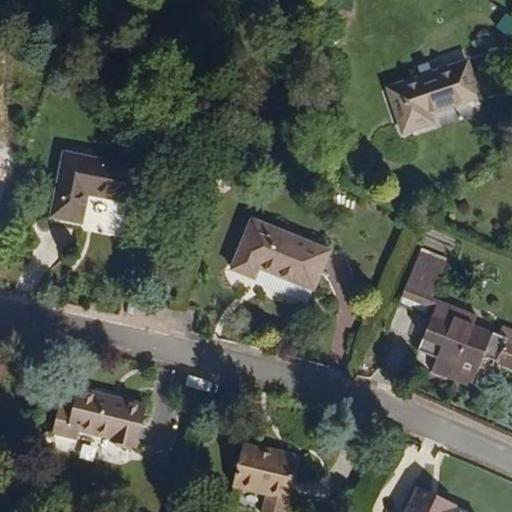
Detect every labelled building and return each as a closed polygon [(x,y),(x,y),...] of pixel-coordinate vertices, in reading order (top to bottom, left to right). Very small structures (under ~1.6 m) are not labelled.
[(495,30),(511,41),(511,19),(506,15),(495,30)] [(478,95),(466,60),(386,86),(403,132),(431,121),(429,112),(478,95)] [(141,207),(147,174),(63,157),(51,217),(79,223),(85,195),(141,207)] [(315,288),(330,250),(253,218),(234,266),(256,276),(260,266),(315,288)] [(424,314),(437,286),(409,273),(397,302),(424,314)] [(511,343),(473,326),(477,316),(438,299),(415,347),(433,356),(427,369),(466,387),(479,359),(493,364),(493,367),(511,375),(511,343)] [(137,443),(146,405),(78,389),(74,406),(60,403),(53,431),(77,436),(78,427),(113,435),(113,438),(137,443)] [(285,511),(299,458),(245,445),(235,485),(269,495),(264,511),(285,511)] [(467,511),(453,506),(455,502),(437,494),(434,499),(426,495),(428,489),(417,483),(403,511),(467,511)] [(434,499),(437,494),(428,489),(426,495),(434,499)]
